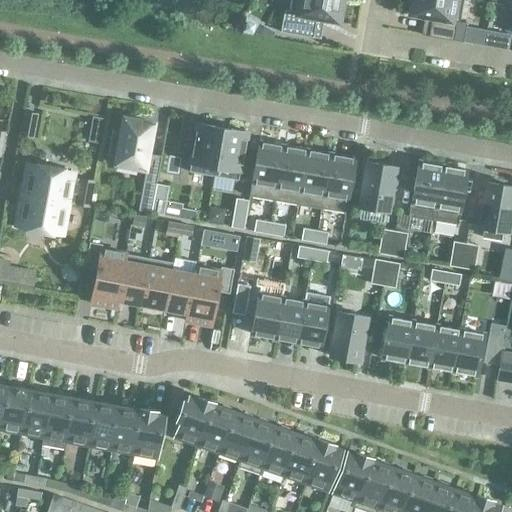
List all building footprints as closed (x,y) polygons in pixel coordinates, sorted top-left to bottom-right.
[(341,0),(290,0),(289,10),(284,9),(280,32),(313,38),(315,25),(319,25),(320,19),(338,22),(341,0)] [(462,0),(412,0),(410,14),(428,17),(426,24),(430,24),(428,36),(462,42),(465,24),(459,22),(462,0)] [(236,15),(235,27),(248,28),(249,16),(236,15)] [(33,138),(37,114),(25,111),(20,136),(33,138)] [(156,184),(161,156),(146,153),(152,124),(137,121),(136,121),(125,119),(124,125),(123,125),(122,133),(112,131),(107,156),(117,158),(116,163),(144,168),(144,167),(146,168),(143,183),(156,186),(156,184)] [(214,176),(222,128),(223,125),(222,124),(221,127),(198,123),(189,172),(214,176)] [(238,180),(247,132),(223,128),(224,125),(223,125),(222,128),(214,176),(238,180)] [(274,201),(283,147),(259,143),(249,197),(274,201)] [(298,205),(307,151),(283,147),(274,201),(298,205)] [(321,209),(331,155),(307,151),(298,205),(321,209)] [(346,213),(355,159),(331,155),(321,209),(346,213)] [(368,162),(360,206),(387,211),(395,167),(368,162)] [(442,166),(418,162),(409,216),(433,221),(442,166)] [(89,206),(94,181),(80,179),(73,178),(74,172),(27,164),(21,195),(68,204),(68,203),(89,206)] [(458,225),(467,171),(442,166),(433,221),(458,225)] [(511,201),(511,186),(488,182),(480,227),(484,228),(482,237),(501,241),(503,231),(507,232),(511,201)] [(185,189),(172,187),(167,216),(179,218),(185,189)] [(62,235),(68,204),(21,195),(18,194),(18,195),(21,196),(15,226),(62,235)] [(244,230),(249,200),(236,198),(231,228),(244,230)] [(144,227),(146,218),(133,215),(131,225),(144,227)] [(254,232),(268,234),(271,222),(256,220),(254,232)] [(179,233),(180,224),(167,222),(166,231),(179,233)] [(283,237),(285,225),(271,222),(268,234),(283,237)] [(191,236),(193,227),(180,224),(179,233),(191,236)] [(301,240),(316,243),(318,231),(303,228),(301,240)] [(390,256),(395,231),(382,229),(378,253),(390,256)] [(239,236),(203,230),(201,245),(236,252),(239,236)] [(316,243),(326,245),(328,233),(318,231),(316,243)] [(403,258),(407,233),(395,231),(390,256),(403,258)] [(265,270),(271,241),(258,239),(253,268),(265,270)] [(461,268),(466,243),(453,241),(449,266),(461,268)] [(117,300),(125,254),(101,249),(102,245),(89,242),(85,267),(97,269),(91,303),(116,308),(117,301),(117,300)] [(474,270),(478,246),(466,243),(461,268),(474,270)] [(311,260),(313,248),(299,246),(296,258),(311,260)] [(326,263),(328,251),(313,248),(311,260),(326,263)] [(140,305),(149,258),(126,254),(125,254),(117,300),(117,301),(140,305)] [(164,309),(171,270),(172,270),(173,263),(149,258),(140,305),(164,309)] [(383,286),(387,261),(375,259),(370,283),(383,286)] [(395,288),(400,263),(387,261),(383,286),(395,288)] [(229,294),(234,269),(221,267),(220,271),(195,267),(194,274),(195,274),(187,314),(186,314),(185,321),(211,325),(217,292),(229,294)] [(444,283),(446,272),(431,269),(429,280),(444,283)] [(32,288),(34,275),(8,270),(5,283),(32,288)] [(187,314),(195,274),(194,274),(172,270),(171,270),(164,309),(186,314),(187,314)] [(459,286),(461,274),(446,272),(444,283),(459,286)] [(251,334),(275,338),(282,298),(258,294),(251,334)] [(275,338),(296,342),(304,302),(282,298),(275,338)] [(296,342),(321,346),(328,307),(304,302),(296,342)] [(358,361),(366,317),(339,312),(331,356),(358,361)] [(413,322),(388,317),(381,357),(405,362),(413,322)] [(429,366),(436,326),(413,322),(405,362),(429,366)] [(504,326),(490,323),(483,362),(497,365),(504,326)] [(453,370),(460,330),(436,326),(429,366),(453,370)] [(477,375),(484,335),(460,330),(453,370),(477,375)] [(511,352),(500,351),(495,380),(511,382),(511,352)] [(6,387),(0,421),(0,429),(21,433),(29,391),(26,390),(25,388),(17,386),(16,388),(6,387)] [(29,391),(21,433),(44,437),(51,395),(48,394),(47,392),(40,390),(38,392),(29,391)] [(65,449),(66,441),(74,399),(64,397),(63,395),(56,393),(54,395),(51,395),(44,437),(42,445),(65,449)] [(197,445),(212,402),(198,397),(197,399),(189,396),(187,402),(183,401),(176,420),(180,421),(175,437),(197,445)] [(74,399),(66,441),(88,445),(96,403),(87,401),(86,399),(79,397),(77,400),(74,399)] [(96,403),(88,445),(111,449),(119,407),(109,405),(108,403),(101,401),(99,404),(96,403)] [(219,452),(233,412),(230,411),(229,408),(222,406),(220,408),(212,405),(213,402),(212,402),(197,445),(219,452)] [(119,407),(111,449),(133,453),(141,409),(140,409),(140,411),(132,409),(131,407),(124,406),(122,408),(119,407)] [(141,409),(133,453),(157,458),(164,415),(155,414),(156,411),(141,409)] [(233,412),(219,452),(239,460),(237,466),(238,467),(254,419),(251,418),(251,416),(244,413),(242,415),(233,412)] [(254,419),(238,467),(259,474),(276,427),(267,424),(266,421),(260,419),(258,421),(254,419)] [(276,427),(259,474),(260,475),(263,468),(283,475),(297,435),(289,431),(288,429),(281,426),(279,428),(276,427)] [(297,435),(283,475),(305,483),(320,440),(319,440),(318,442),(310,439),(309,436),(303,434),(301,436),(297,435)] [(320,440),(305,483),(327,491),(341,450),(333,447),(334,445),(320,440)] [(353,507),(370,458),(357,453),(356,455),(347,452),(333,493),(354,500),(352,507),(353,507)] [(366,511),(375,511),(391,467),(388,466),(388,464),(381,461),(379,463),(371,460),(371,458),(370,458),(353,507),(366,511)] [(391,467),(375,511),(376,511),(378,508),(388,511),(399,511),(413,475),(410,474),(409,471),(402,469),(400,471),(391,467)] [(35,485),(36,477),(24,475),(23,483),(35,485)] [(413,475),(399,511),(423,511),(434,483),(431,482),(431,479),(424,476),(422,478),(413,475)] [(47,487),(48,479),(36,477),(35,485),(47,487)] [(434,483),(423,511),(448,511),(456,490),(447,487),(446,484),(439,482),(437,484),(434,483)] [(78,496),(80,488),(69,484),(66,492),(78,496)] [(210,484),(205,496),(217,500),(221,488),(210,484)] [(183,499),(187,487),(179,485),(175,496),(183,499)] [(28,498),(30,490),(18,488),(16,496),(28,498)] [(89,500),(92,492),(80,488),(78,496),(89,500)] [(456,490),(448,511),(472,511),(478,495),(477,495),(476,497),(468,495),(468,492),(461,489),(459,491),(456,490)] [(40,500),(41,492),(30,490),(28,498),(40,500)] [(189,491),(187,497),(201,502),(203,496),(189,491)] [(499,511),(498,511),(500,506),(491,503),(492,500),(478,495),(472,511),(499,511)] [(179,510),(183,499),(175,496),(171,508),(179,510)] [(59,505),(63,506),(70,509),(73,501),(62,497),(59,505)] [(121,511),(124,503),(113,499),(110,507),(121,511)] [(220,511),(226,511),(230,503),(222,500),(218,511),(220,511)] [(123,511),(133,511),(136,507),(124,503),(121,511),(123,511)]
